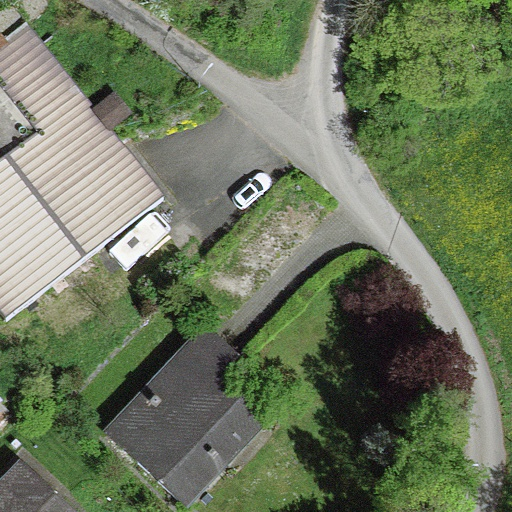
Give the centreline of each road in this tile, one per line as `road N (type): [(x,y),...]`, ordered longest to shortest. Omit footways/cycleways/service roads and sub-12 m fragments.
road 1 (residential): [(298,136),(406,256),(464,362),(481,443),(470,511)]
road 2 (track): [(298,136),(338,0)]
